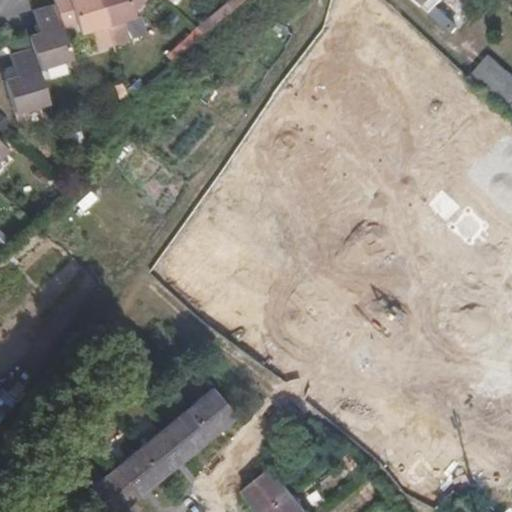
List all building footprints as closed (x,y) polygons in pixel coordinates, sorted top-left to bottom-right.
[(39,28),(29,31),(32,44),(38,65),(72,54),(63,23),(56,0),(33,7),(39,28)] [(108,22),(101,0),(55,0),(56,0),(63,23),(76,18),(80,32),(108,22)] [(162,0),(101,0),(108,22),(138,14),(144,19),(162,0)] [(49,97),(38,65),(32,44),(10,50),(18,72),(3,76),(13,108),(49,97)] [(477,76),(508,89),(511,79),(511,70),(484,59),(477,76)] [(331,209),(406,154),(369,104),(289,164),(315,199),(290,217),(311,245),(234,302),(271,351),(351,291),(329,262),(355,243),(331,209)] [(511,157),(484,122),(435,161),(511,257),(511,157)] [(0,158),(9,147),(0,139),(0,158)] [(425,330),(395,358),(467,434),(496,406),(425,330)] [(108,511),(117,511),(234,417),(211,389),(89,488),(108,511)] [(306,511),(272,470),(245,492),(260,511),(306,511)] [(473,511),(484,511),(495,495),(473,482),(460,504),(473,511)]
